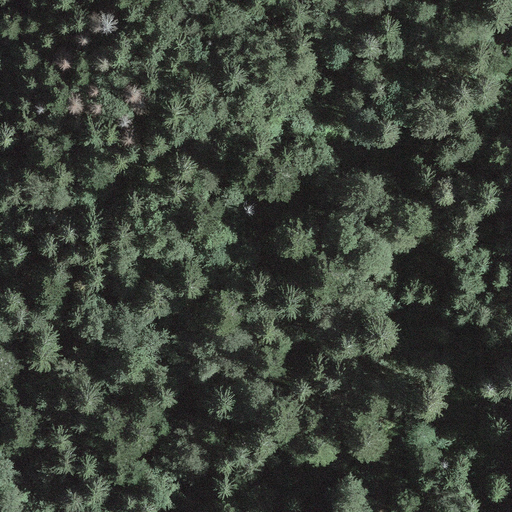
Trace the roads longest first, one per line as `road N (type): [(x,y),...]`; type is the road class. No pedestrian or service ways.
road 1 (track): [(163,511),(209,453),(511,133)]
road 2 (track): [(511,342),(302,511)]
